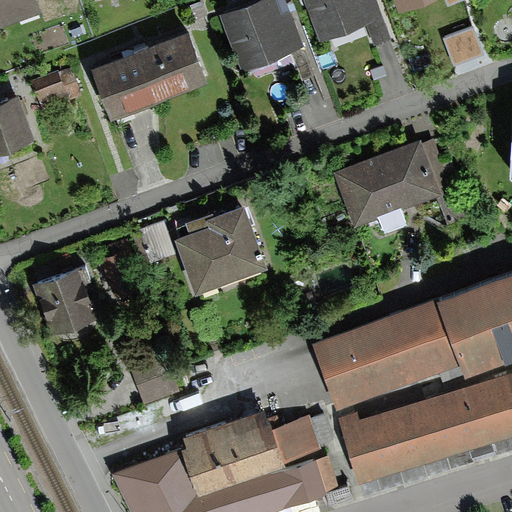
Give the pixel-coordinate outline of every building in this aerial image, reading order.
[(0,0),(0,20),(43,4),(41,0),(0,0)] [(282,0),(250,0),(219,12),(240,69),(300,48),(282,0)] [(362,0),(306,0),(323,43),(372,25),(362,0)] [(398,0),(402,12),(434,0),(398,0)] [(92,66),(110,114),(212,76),(194,29),(92,66)] [(42,103),(84,91),(77,67),(35,78),(42,103)] [(19,95),(0,102),(0,145),(35,131),(19,95)] [(326,162),(343,219),(443,189),(426,132),(326,162)] [(166,217),(191,289),(263,265),(239,193),(166,217)] [(27,274),(44,326),(97,309),(80,257),(27,274)] [(108,301),(127,299),(123,257),(104,259),(108,301)] [(511,264),(313,336),(336,403),(462,358),(464,366),(511,349),(511,264)] [(124,364),(138,399),(176,383),(162,348),(124,364)] [(340,413),(360,477),(511,431),(511,367),(359,414),(358,408),(340,413)] [(183,444),(112,468),(133,511),(259,511),(340,487),(329,452),(272,468),(271,463),(321,445),(310,412),(275,423),(268,402),(184,430),(188,438),(182,440),(183,444)]
